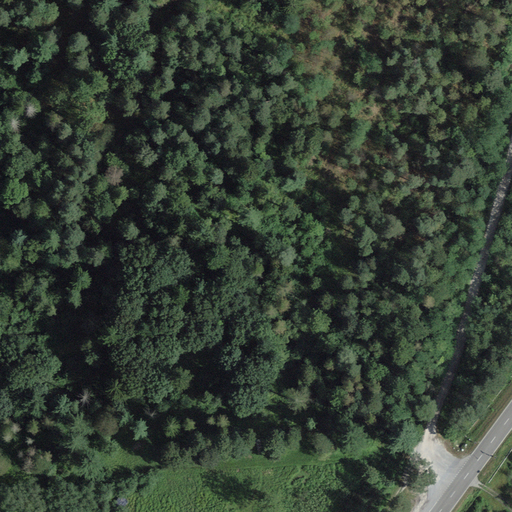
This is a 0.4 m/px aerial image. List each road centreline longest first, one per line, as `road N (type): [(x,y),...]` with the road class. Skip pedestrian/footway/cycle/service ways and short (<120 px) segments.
road 1 (track): [(427,441),(511,133)]
road 2 (secondary): [(511,414),(439,511)]
